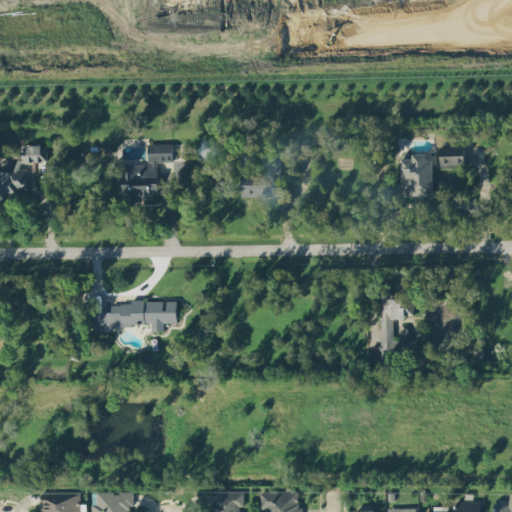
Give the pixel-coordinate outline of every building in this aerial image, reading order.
[(146,162),(122,163),(122,195),(159,195),(158,160),(173,160),(172,141),(145,142),(146,162)] [(46,143),(18,143),(18,167),(0,167),(0,199),(19,199),(19,189),(26,188),(26,161),(46,160),(46,143)] [(463,166),(463,144),(439,144),(439,166),(463,166)] [(432,195),(432,151),(400,151),(400,195),(432,195)] [(240,195),(273,195),(273,174),(257,174),(257,153),(240,153),(240,195)] [(392,316),(413,316),(413,290),(379,289),(379,361),(401,362),(401,338),(392,337),(392,316)] [(92,326),(150,325),(150,331),(164,330),(164,321),(176,321),(176,298),(112,299),(112,310),(92,310),(92,326)] [(131,511),(131,489),(91,489),(91,511),(131,511)] [(39,511),(84,511),(84,490),(39,490),(39,511)] [(243,511),(243,490),(213,490),(213,511),(243,511)] [(301,511),(301,490),(259,490),(259,511),(301,511)] [(494,501),(492,511),(511,511),(511,493),(509,493),(507,503),(494,501)] [(454,499),(454,511),(479,511),(479,499),(454,499)]
